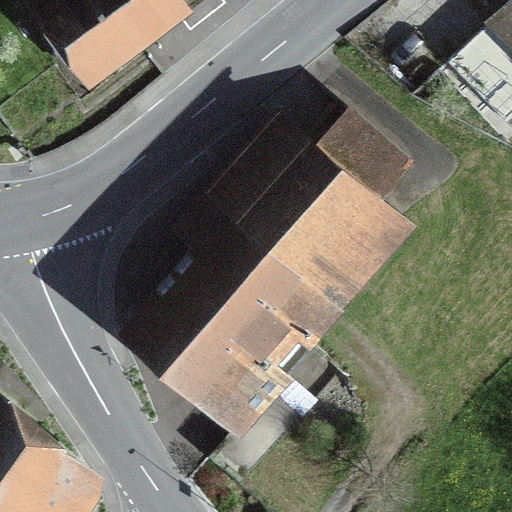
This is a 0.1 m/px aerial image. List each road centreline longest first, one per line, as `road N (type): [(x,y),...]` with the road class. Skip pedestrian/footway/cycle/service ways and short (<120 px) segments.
road 1 (unclassified): [(338,0),(108,186),(25,219)]
road 2 (tertiary): [(25,219),(65,335),(175,511)]
